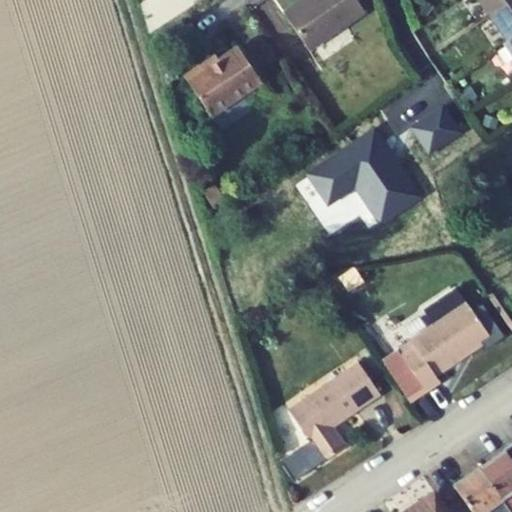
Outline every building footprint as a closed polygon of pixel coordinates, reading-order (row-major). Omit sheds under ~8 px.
[(172,0),(162,0),(157,4),(168,21),(180,12),(172,0)] [(302,0),(284,13),(287,18),(314,0),(302,0)] [(314,0),(287,18),(309,50),(365,13),(356,0),(314,0)] [(426,18),(434,7),(425,0),(424,0),(416,10),(426,18)] [(511,0),(480,0),(491,16),(511,0)] [(511,37),(511,0),(491,16),(508,41),(511,37)] [(194,29),(189,23),(175,32),(180,39),(194,29)] [(261,81),(238,48),(208,69),(205,64),(185,78),(210,115),(261,81)] [(471,103),(478,97),(470,85),(462,90),(471,103)] [(214,209),(227,201),(215,185),(203,193),(214,209)] [(337,278),(348,295),(363,284),(352,268),(337,278)] [(308,293),(317,307),(334,296),(324,281),(308,293)] [(461,351),(488,333),(457,287),(424,310),(434,326),(410,342),(413,346),(401,355),(398,350),(382,361),(410,402),(439,382),(435,375),(465,356),(461,351)] [(465,356),(491,338),(488,333),(461,351),(465,356)] [(413,346),(410,342),(398,350),(401,355),(413,346)] [(360,364),(371,381),(375,378),(364,361),(360,364)] [(341,421),(380,395),(371,381),(360,364),(358,362),(289,409),(309,439),(306,441),(321,463),(346,446),(332,424),(339,419),(341,421)] [(511,511),(511,446),(480,469),(510,511),(511,511)] [(510,511),(480,469),(454,486),(472,511),(510,511)] [(449,511),(434,491),(405,511),(449,511)]
